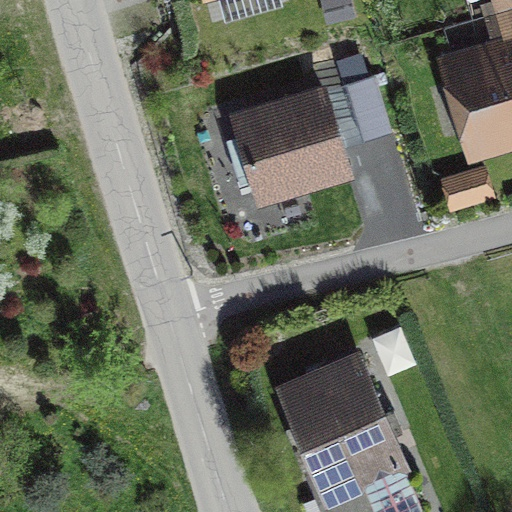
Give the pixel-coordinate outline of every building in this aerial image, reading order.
[(203,0),(203,1),(205,0),(217,0),(225,24),(285,7),(282,0),(203,0)] [(321,0),(328,23),(353,17),(349,0),(321,0)] [(511,0),(491,0),(495,13),(511,7),(511,0)] [(511,7),(495,13),(502,36),(435,56),(467,161),(511,147),(511,7)] [(328,88),(326,82),(228,111),(235,136),(225,139),(239,187),(250,183),(257,209),(355,180),(345,147),(394,132),(377,74),(370,76),(362,51),(336,59),(343,84),(328,88)] [(497,197),(486,164),(441,178),(451,211),(497,197)] [(412,469),(361,349),(274,385),(323,501),(316,504),(319,511),(418,511),(424,510),(407,471),(412,469)]
